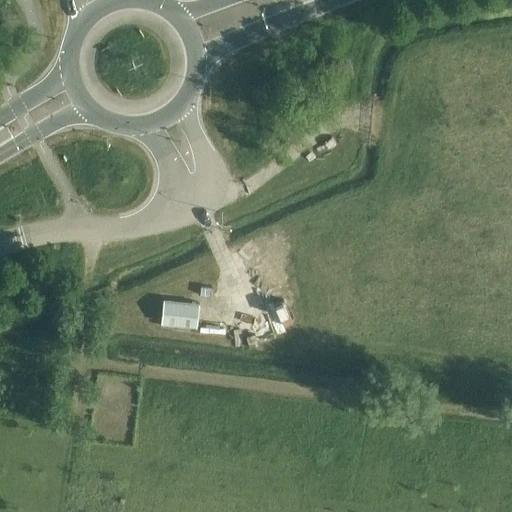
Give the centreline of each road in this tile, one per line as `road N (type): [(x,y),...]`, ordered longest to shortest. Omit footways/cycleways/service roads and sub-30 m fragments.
road 1 (track): [(77,361),(511,415)]
road 2 (track): [(86,228),(88,269),(67,410)]
road 3 (unclassified): [(0,244),(133,226),(173,212)]
road 4 (secondary): [(197,64),(235,39),(335,0)]
road 5 (unclassified): [(173,212),(197,203),(204,184),(191,91)]
